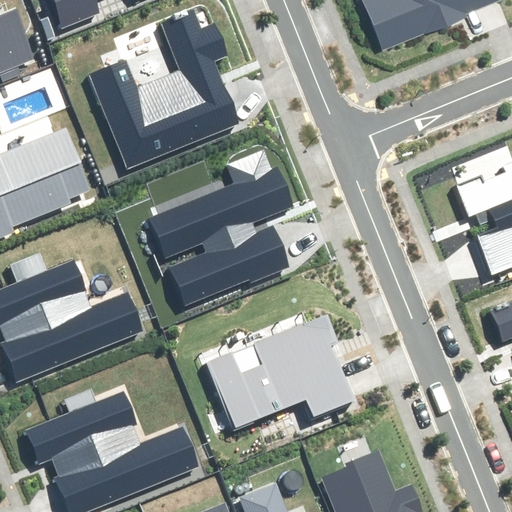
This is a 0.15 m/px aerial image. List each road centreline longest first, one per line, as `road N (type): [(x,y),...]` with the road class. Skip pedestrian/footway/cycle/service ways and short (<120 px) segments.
road 1 (residential): [(491,511),(343,147)]
road 2 (residential): [(343,147),(511,77)]
road 3 (residential): [(343,147),(284,0)]
